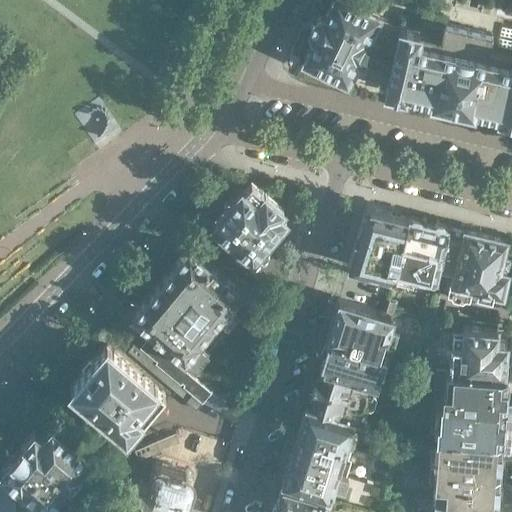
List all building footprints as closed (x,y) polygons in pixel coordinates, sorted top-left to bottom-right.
[(506,59),(509,43),(490,39),(492,31),(444,20),(438,44),(415,39),(418,29),(398,24),(394,44),(369,31),(378,12),(353,0),(330,0),(324,13),(322,12),(314,15),(309,26),(311,34),(313,35),(302,57),(346,78),(351,67),(385,83),(384,87),(403,91),(404,87),(431,93),(431,95),(471,104),(472,102),(498,109),(497,112),(498,113),(497,117),(511,120),(511,49),(511,50),(509,60),(506,59)] [(264,243),(285,217),(279,212),(283,207),(264,192),(251,181),(243,190),(241,188),(211,224),(233,242),(228,247),(245,262),(250,256),(252,257),(254,255),(256,256),(257,257),(258,257),(260,257),(262,257),(263,256),(265,255),(265,254),(266,253),(267,251),(267,250),(267,249),(267,247),(266,245),(265,244),(264,243)] [(392,274),(406,215),(370,207),(364,210),(348,264),(392,274)] [(440,256),(448,226),(448,225),(406,215),(392,274),(434,283),(440,256)] [(497,269),(500,257),(504,238),(464,229),(464,230),(448,226),(440,256),(456,260),(454,269),(451,268),(445,292),(448,293),(451,296),(460,298),(463,296),(466,297),(469,283),(475,284),(473,294),(489,297),(491,289),(501,291),(505,271),(497,269)] [(248,297),(187,246),(172,264),(173,265),(160,281),(208,321),(214,315),(225,324),(248,297)] [(219,331),(208,321),(160,281),(146,297),(145,296),(130,314),(190,365),(219,331)] [(384,311),(365,305),(338,297),(326,335),(381,352),(387,333),(384,332),(390,313),(384,311)] [(435,317),(437,308),(429,306),(427,316),(435,317)] [(504,370),(506,339),(496,338),(497,327),(461,324),(460,332),(459,343),(452,342),(449,342),(446,366),(504,370)] [(459,343),(460,332),(452,332),(452,342),(459,343)] [(383,352),(381,352),(326,335),(318,362),(372,379),(374,379),(383,352)] [(165,393),(106,343),(70,386),(125,433),(141,415),(144,418),(165,393)] [(188,392),(158,366),(131,344),(127,349),(184,396),(188,392)] [(209,391),(167,355),(158,366),(188,392),(200,402),(209,391)] [(373,391),(369,390),(372,379),(318,362),(306,402),(353,417),(362,420),(366,405),(370,407),(371,406),(374,395),(373,391)] [(503,401),(505,371),(504,370),(446,366),(443,366),(442,385),(434,384),(432,398),(443,399),(503,404),(503,401)] [(501,436),(503,404),(443,399),(441,418),(433,418),(433,431),(440,431),(501,436)] [(348,434),(353,417),(306,402),(306,404),(305,404),(297,430),(298,430),(298,431),(351,447),(355,436),(348,434)] [(0,469),(7,475),(1,483),(0,482),(0,507),(14,511),(14,485),(12,485),(12,483),(14,480),(21,486),(23,484),(48,504),(48,503),(53,508),(60,507),(69,497),(68,490),(66,489),(73,482),(69,479),(89,455),(51,423),(42,435),(34,428),(0,469)] [(348,457),(351,447),(298,431),(291,455),(289,455),(337,470),(342,455),(348,457)] [(498,469),(500,442),(501,436),(440,431),(439,449),(434,448),(433,464),(498,469)] [(213,460),(219,443),(189,434),(184,451),(213,460)] [(344,485),(348,474),(337,470),(289,455),(281,481),(282,481),(281,483),(282,483),(281,484),(324,498),(329,499),(334,482),(344,485)] [(194,511),(199,497),(187,493),(191,479),(191,477),(191,475),(191,473),(190,473),(190,472),(189,471),(188,469),(186,468),(185,467),(162,460),(159,460),(158,460),(156,461),(154,462),(152,463),(151,464),(150,466),(146,480),(133,476),(122,511),(194,511)] [(496,500),(498,469),(433,464),(432,479),(438,480),(436,496),(496,500)] [(320,511),(324,498),(281,484),(275,503),(271,511),(320,511)] [(493,511),(494,502),(494,501),(496,501),(496,500),(436,496),(435,496),(434,511),(493,511)]
